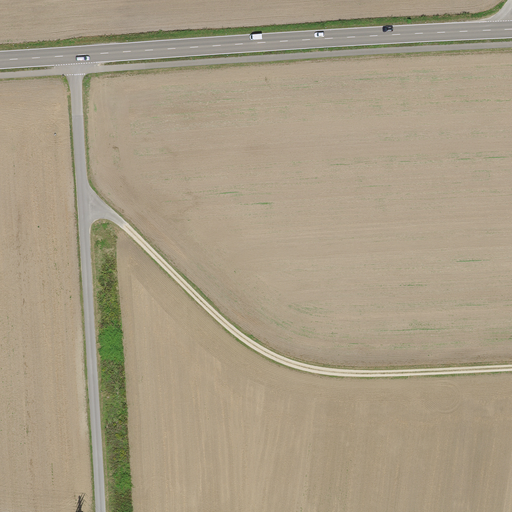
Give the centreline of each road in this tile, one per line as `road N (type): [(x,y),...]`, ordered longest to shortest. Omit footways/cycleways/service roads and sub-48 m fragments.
road 1 (primary): [(0,59),(511,28)]
road 2 (track): [(82,204),(109,214),(249,342),(299,365),(511,368)]
road 3 (track): [(98,511),(73,54)]
